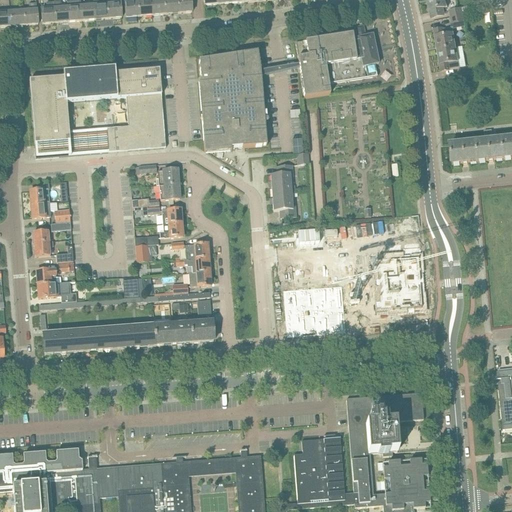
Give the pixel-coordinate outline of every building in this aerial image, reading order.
[(165,15),(164,0),(151,1),(152,16),(165,15)] [(179,14),(177,0),(166,0),(164,0),(165,15),(179,14)] [(177,0),(179,14),(192,13),(190,0),(177,0)] [(427,0),(432,18),(442,16),(441,8),(447,7),(445,0),(427,0)] [(151,1),(138,2),(139,17),(152,16),(151,1)] [(139,17),(138,2),(124,3),(125,18),(139,17)] [(107,5),(108,20),(121,19),(120,4),(107,5)] [(108,20),(107,5),(93,6),(95,21),(108,20)] [(93,6),(80,7),(82,22),(95,21),(93,6)] [(82,22),(80,7),(67,8),(68,23),(82,22)] [(68,23),(67,8),(54,9),(55,24),(68,23)] [(55,24),(54,9),(41,10),(42,25),(55,24)] [(23,11),(25,26),(38,25),(37,10),(23,11)] [(458,10),(449,12),(450,18),(459,16),(458,10)] [(25,26),(23,11),(10,12),(11,27),(25,26)] [(10,12),(0,13),(0,27),(11,27),(10,12)] [(459,16),(450,18),(452,24),(460,22),(459,16)] [(374,66),(379,65),(373,35),(365,37),(363,26),(354,28),(357,42),(362,68),(374,66)] [(438,52),(456,49),(453,28),(442,30),(434,31),(438,52)] [(374,66),(362,68),(357,42),(353,43),(352,35),(295,44),(299,65),(299,66),(299,65),(302,65),(303,72),(301,72),(300,72),(300,73),(304,99),(330,95),(330,94),(329,94),(328,85),(377,77),(376,77),(374,66)] [(456,49),(438,52),(441,72),(465,67),(462,48),(456,49)] [(204,129),(206,151),(208,151),(242,148),(242,149),(255,148),(255,147),(261,147),(262,147),(262,146),(261,140),(265,140),(266,140),(264,124),(264,125),(262,125),(261,113),(263,113),(262,97),(261,97),(261,98),(259,98),(258,86),(260,85),(260,86),(261,86),(261,78),(261,77),(260,77),(260,72),(258,56),(257,56),(249,58),(249,55),(249,54),(229,57),(230,58),(230,60),(215,62),(214,60),(215,60),(214,59),(198,62),(200,79),(201,91),(204,91),(205,102),(202,102),(203,118),(206,118),(207,129),(204,129)] [(66,104),(126,99),(128,128),(106,130),(108,154),(165,149),(159,71),(115,74),(115,70),(63,74),(63,78),(29,81),(34,146),(69,143),(66,104)] [(476,143),(478,163),(504,160),(501,140),(492,141),(491,131),(484,132),(485,142),(476,143)] [(504,160),(511,158),(511,138),(501,140),(504,160)] [(303,139),(293,139),(294,153),(303,153),(303,139)] [(476,143),(450,145),(452,165),(478,163),(476,143)] [(297,156),(297,166),(309,165),(308,155),(297,156)] [(271,188),(290,187),(290,178),(293,178),(292,166),(276,168),(277,175),(270,176),(271,188)] [(147,167),(139,168),(139,170),(139,175),(156,174),(155,167),(147,167)] [(177,171),(160,172),(158,172),(159,187),(178,185),(177,171)] [(178,185),(159,187),(160,202),(180,200),(178,185)] [(290,187),(271,188),(272,200),(291,199),(291,193),(294,193),(294,192),(291,192),(290,187)] [(48,190),(29,192),(30,206),(44,205),(49,204),(48,190)] [(292,207),(291,199),(272,200),(273,212),(280,212),(280,220),(296,218),(295,207),(292,207)] [(148,200),(132,201),(132,209),(142,208),(147,208),(159,207),(158,201),(148,201),(148,200)] [(44,205),(30,206),(32,220),(51,218),(50,212),(57,212),(56,204),(49,204),(44,205)] [(147,208),(142,208),(142,211),(142,217),(155,216),(159,215),(159,207),(147,208)] [(170,211),(162,212),(162,218),(163,225),(168,225),(181,224),(180,210),(170,211)] [(69,211),(54,212),(55,224),(70,222),(70,221),(69,211)] [(70,224),(51,225),(51,233),(71,232),(71,231),(70,225),(70,224)] [(163,233),(160,233),(160,240),(173,239),(183,238),(181,224),(168,225),(163,225),(163,233)] [(331,258),(389,254),(387,237),(339,240),(338,229),(302,231),(306,282),(333,280),(331,258)] [(43,233),(33,233),(34,244),(48,243),(47,232),(43,233)] [(135,239),(135,248),(146,247),(158,246),(158,245),(158,237),(135,239)] [(48,243),(34,244),(35,258),(50,257),(49,248),(53,248),(53,243),(49,243),(48,243)] [(207,245),(188,246),(186,246),(187,260),(208,259),(207,245)] [(146,247),(135,248),(136,259),(136,263),(136,264),(147,263),(146,247)] [(63,255),(56,256),(57,264),(59,264),(72,263),(73,263),(72,248),(67,248),(67,255),(63,255)] [(184,267),(184,259),(176,260),(177,267),(184,267)] [(208,259),(187,260),(188,267),(192,267),(192,273),(209,272),(208,259)] [(388,266),(376,267),(377,281),(379,281),(380,298),(378,298),(380,312),(392,311),(392,314),(422,311),(418,261),(388,263),(388,266)] [(58,265),(57,265),(58,269),(58,271),(61,270),(61,271),(61,272),(61,273),(70,272),(70,264),(61,265),(58,265)] [(37,286),(51,284),(56,284),(55,270),(36,272),(37,286)] [(209,272),(192,273),(190,274),(192,288),(211,287),(209,272)] [(137,280),(123,281),(124,299),(138,298),(137,280)] [(57,298),(56,284),(51,284),(37,286),(38,300),(57,298)] [(174,287),(175,295),(190,294),(189,285),(174,287)] [(342,286),(283,291),(287,338),(346,333),(342,286)] [(39,311),(49,311),(210,298),(209,293),(39,306),(39,311)] [(76,294),(61,295),(61,304),(76,303),(76,294)] [(210,302),(200,302),(197,303),(198,316),(211,315),(210,302)] [(187,305),(179,306),(180,313),(188,313),(187,305)] [(60,355),(61,354),(176,346),(176,345),(213,342),(211,323),(43,336),(44,355),(60,354),(60,355)] [(511,372),(497,373),(503,431),(511,430),(511,369),(511,370),(511,372)] [(422,466),(422,464),(421,465),(421,460),(409,461),(409,467),(400,467),(399,462),(387,463),(388,468),(382,469),(383,480),(389,480),(390,495),(373,496),(370,455),(382,454),(382,458),(392,457),(392,454),(397,453),(395,423),(423,421),(421,395),(346,400),(353,494),(363,494),(364,500),(361,500),(361,505),(354,506),(390,503),(391,511),(413,510),(425,509),(424,505),(425,505),(425,504),(430,503),(429,492),(423,492),(422,478),(428,477),(427,465),(422,466)] [(89,471),(82,471),(81,462),(78,460),(78,451),(56,453),(56,462),(55,464),(50,464),(45,463),(45,454),(42,454),(46,511),(286,511),(287,511),(354,506),(361,505),(361,500),(364,500),(363,494),(353,494),(344,495),(340,439),(301,442),(302,452),(304,452),(304,455),(293,456),(297,505),(281,506),(281,504),(280,504),(281,511),(279,511),(264,511),(260,458),(246,459),(246,456),(241,457),(241,459),(182,464),(182,462),(177,462),(177,464),(97,470),(97,472),(89,473),(89,471)] [(0,511),(46,511),(42,454),(23,456),(23,464),(22,466),(15,467),(13,465),(12,457),(0,457),(0,511)]
